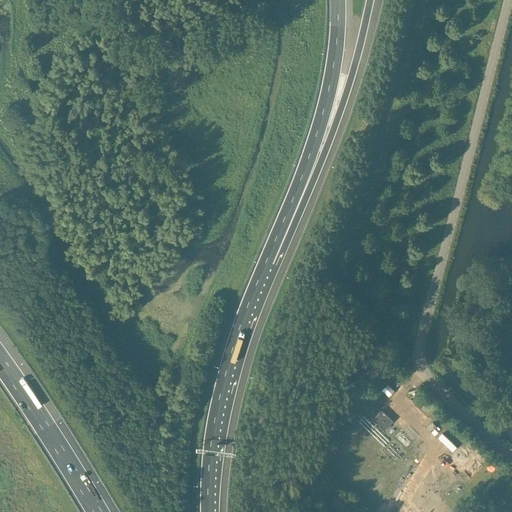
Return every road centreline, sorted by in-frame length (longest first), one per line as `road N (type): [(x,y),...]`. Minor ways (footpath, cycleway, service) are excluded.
road 1 (unclassified): [(418,367),(508,0)]
road 2 (motorway): [(265,261),(326,145),(369,0)]
road 3 (motorway): [(265,261),(326,100),(336,0)]
road 4 (motorway): [(208,511),(212,424),(265,261)]
road 5 (motorway): [(96,511),(0,362)]
road 6 (unclassified): [(418,367),(511,458)]
